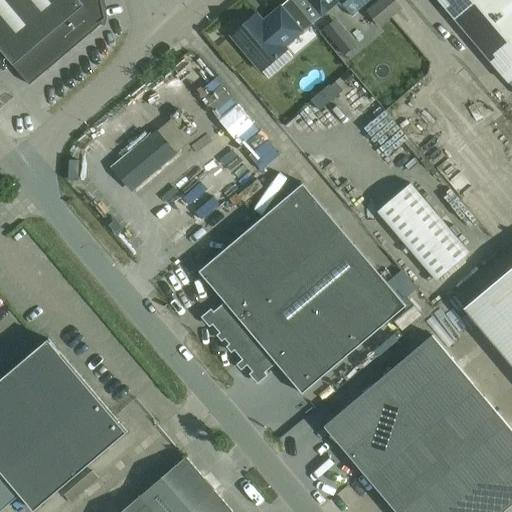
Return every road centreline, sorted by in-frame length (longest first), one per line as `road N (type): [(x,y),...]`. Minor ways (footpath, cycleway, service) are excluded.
road 1 (unclassified): [(304,511),(18,163)]
road 2 (unclassified): [(18,163),(170,26)]
